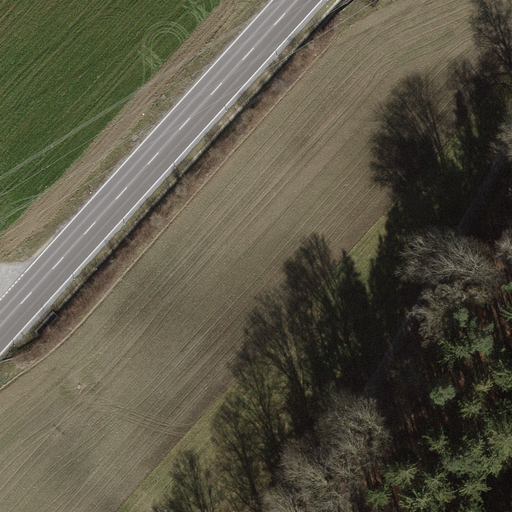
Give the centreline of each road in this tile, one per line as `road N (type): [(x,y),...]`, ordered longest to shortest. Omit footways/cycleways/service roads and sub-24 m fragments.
road 1 (secondary): [(300,0),(0,331)]
road 2 (track): [(511,152),(397,356),(279,511)]
